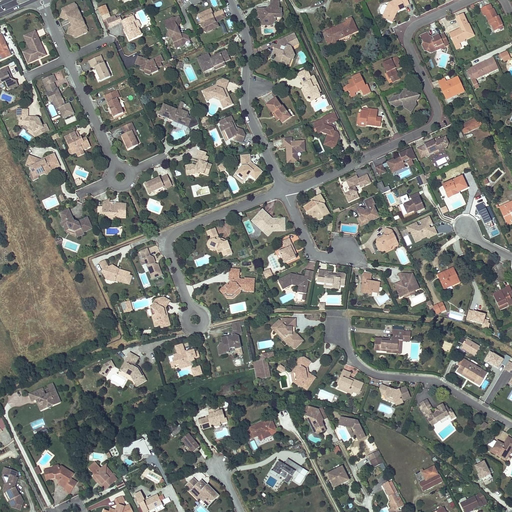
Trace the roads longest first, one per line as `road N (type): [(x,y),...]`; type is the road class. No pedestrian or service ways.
road 1 (residential): [(470,0),(408,36),(437,110),(432,126),(283,191)]
road 2 (residential): [(511,426),(435,381),(364,370),(335,326)]
road 3 (residential): [(229,0),(247,49),(244,104),(283,191)]
road 4 (residential): [(283,191),(171,236),(168,250),(191,311)]
road 5 (track): [(346,311),(446,321),(511,352)]
